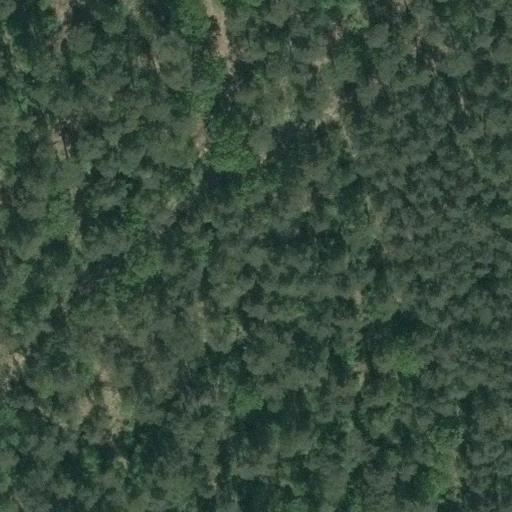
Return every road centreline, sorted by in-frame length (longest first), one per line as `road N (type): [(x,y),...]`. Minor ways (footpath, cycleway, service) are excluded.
road 1 (track): [(252,157),(146,237),(0,380)]
road 2 (track): [(511,48),(332,116),(252,157)]
road 3 (track): [(252,157),(203,0)]
